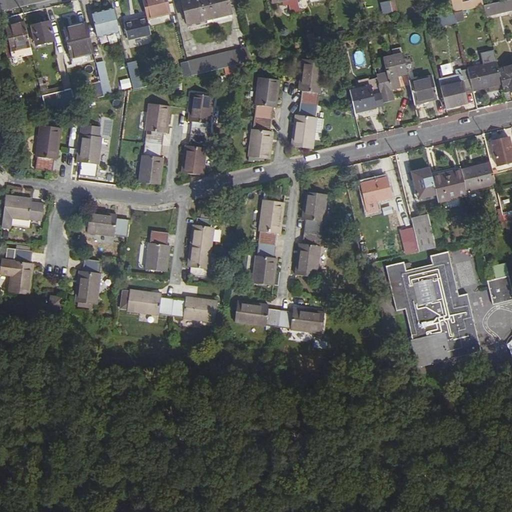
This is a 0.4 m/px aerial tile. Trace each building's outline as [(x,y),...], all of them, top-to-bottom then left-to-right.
[(141,0),(147,20),(170,14),(166,0),(141,0)] [(186,0),(182,1),(188,26),(231,14),(227,0),(186,0)] [(273,0),(274,4),(282,2),(284,8),(290,6),(292,17),(300,15),(299,10),(297,1),(296,0),(273,0)] [(460,0),(451,0),(454,14),(483,7),(481,0),(479,0),(462,4),(460,0)] [(511,0),(483,7),(486,17),(511,11),(511,0)] [(97,38),(119,32),(114,11),(92,16),(97,38)] [(444,27),(457,24),(454,14),(442,17),(444,27)] [(438,28),(444,27),(442,17),(436,19),(438,28)] [(128,41),(150,35),(147,20),(124,25),(128,41)] [(31,28),(35,46),(54,42),(50,23),(31,28)] [(11,52),(29,47),(24,24),(5,28),(11,52)] [(94,54),(87,24),(63,30),(72,66),(82,63),(81,57),(94,54)] [(309,46),(314,45),(311,33),(306,34),(309,46)] [(250,63),(247,49),(188,62),(192,77),(250,63)] [(407,74),(401,50),(392,52),(394,58),(384,61),(387,75),(377,77),(384,105),(394,102),(391,91),(401,88),(398,77),(407,74)] [(356,64),(363,63),(361,51),(354,52),(356,64)] [(185,79),(192,77),(188,62),(181,64),(185,79)] [(300,93),(298,118),(293,117),(290,148),(311,150),(315,120),(313,119),(316,94),(318,95),(322,64),(301,62),(297,92),(300,93)] [(444,74),(454,73),(453,62),(443,63),(444,74)] [(103,63),(96,65),(104,98),(112,97),(103,63)] [(468,71),(473,91),(502,85),(499,73),(497,64),(468,71)] [(133,91),(142,89),(137,67),(128,69),(133,91)] [(439,81),(441,88),(446,109),(468,104),(466,92),(473,91),(468,71),(461,72),(460,70),(456,71),(457,77),(439,81)] [(511,70),(499,73),(502,85),(504,94),(511,92),(511,70)] [(128,78),(119,80),(121,87),(130,85),(128,78)] [(432,78),(409,83),(415,106),(437,100),(432,78)] [(255,107),(252,132),(250,132),(247,159),(268,162),(271,135),(268,134),(271,109),(275,110),(278,83),(256,80),(253,107),(255,107)] [(350,93),(355,114),(376,109),(371,88),(350,93)] [(44,105),(45,113),(75,106),(71,90),(42,98),(44,105)] [(190,122),(187,148),(183,148),(179,174),(200,177),(204,150),(202,150),(206,124),(207,124),(211,99),(190,96),(186,122),(190,122)] [(161,160),(157,160),(161,134),(164,135),(168,108),(146,106),(143,132),(145,132),(143,145),(142,158),(140,157),(136,184),(158,187),(161,160)] [(87,138),(88,125),(80,124),(79,137),(87,138)] [(35,171),(51,173),(52,160),(57,160),(60,130),(38,128),(35,158),(37,158),(35,171)] [(79,164),(78,176),(93,178),(94,166),(97,166),(101,139),(78,137),(75,164),(79,164)] [(497,168),(511,164),(511,154),(508,140),(492,143),(497,168)] [(461,171),(466,192),(495,185),(490,164),(461,171)] [(415,200),(436,195),(432,178),(430,168),(412,172),(414,180),(411,181),(415,200)] [(461,171),(432,178),(436,195),(438,204),(468,197),(466,192),(461,171)] [(361,185),(368,214),(379,212),(376,203),(392,199),(386,179),(361,185)] [(511,200),(511,189),(501,189),(502,217),(511,216),(511,200)] [(308,223),(305,248),(301,247),(297,279),(317,281),(321,250),(319,250),(323,224),(324,225),(328,196),(308,194),(305,222),(308,223)] [(4,197),(1,219),(28,222),(28,221),(41,222),(43,205),(30,204),(30,200),(4,197)] [(264,202),(260,232),(262,232),(259,257),(257,257),(253,285),(275,288),(278,260),(275,260),(279,235),(281,235),(285,204),(264,202)] [(88,235),(115,238),(115,237),(127,238),(129,222),(117,220),(118,217),(91,214),(88,235)] [(416,245),(434,241),(429,218),(411,222),(416,245)] [(212,229),(213,222),(197,220),(197,227),(193,227),(188,269),(191,269),(190,277),(206,279),(207,271),(209,271),(214,229),(212,229)] [(166,274),(169,248),(166,247),(168,235),(152,233),(151,246),(149,245),(146,272),(166,274)] [(434,241),(416,245),(418,253),(448,246),(446,238),(434,241)] [(6,294),(28,297),(31,266),(28,266),(29,253),(13,251),(12,264),(0,261),(0,276),(8,277),(6,294)] [(396,312),(404,311),(411,341),(443,334),(447,351),(479,344),(468,295),(458,297),(448,253),(431,257),(433,266),(406,271),(404,263),(385,267),(396,312)] [(99,275),(101,263),(87,261),(85,274),(81,273),(77,305),(97,307),(100,276),(99,275)] [(487,283),(493,306),(511,300),(511,297),(507,278),(487,283)] [(129,314),(159,318),(159,316),(183,319),(183,321),(214,326),(217,302),(186,299),(185,303),(161,300),(161,296),(131,292),(131,294),(124,293),(122,312),(129,313),(129,314)] [(52,310),(61,311),(62,301),(53,300),(52,310)] [(294,314),(268,311),(269,308),(239,304),(236,326),(266,329),(266,327),(292,330),(292,332),(323,336),(326,315),(295,311),(294,314)] [(479,344),(447,351),(449,361),(481,353),(479,344)]
